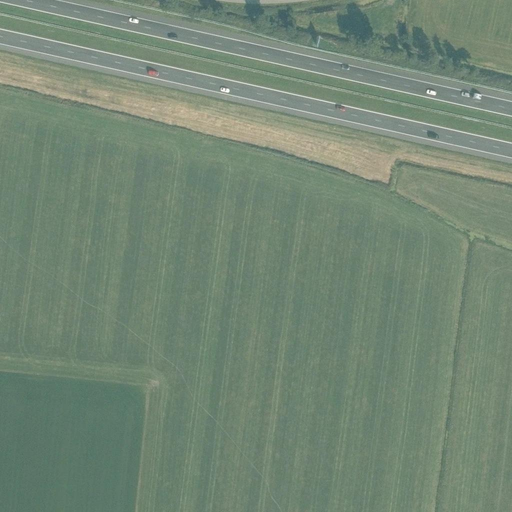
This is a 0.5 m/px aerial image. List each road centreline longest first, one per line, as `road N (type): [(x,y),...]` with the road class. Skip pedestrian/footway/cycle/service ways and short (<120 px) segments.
road 1 (motorway): [(0,40),(511,153)]
road 2 (motorway): [(511,111),(6,0)]
